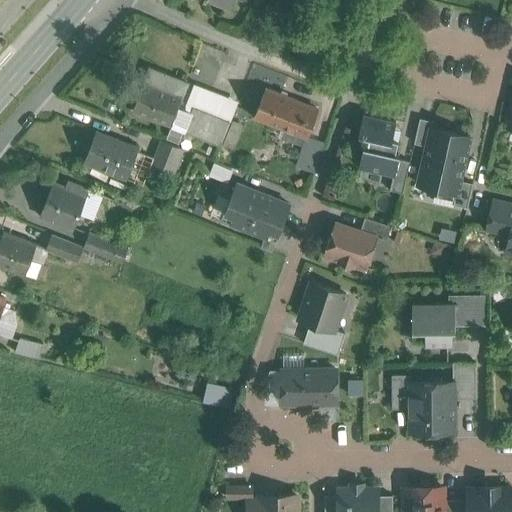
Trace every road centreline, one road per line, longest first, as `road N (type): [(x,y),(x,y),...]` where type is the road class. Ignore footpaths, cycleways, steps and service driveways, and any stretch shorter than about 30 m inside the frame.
road 1 (residential): [(511,454),(312,454),(283,447)]
road 2 (residential): [(511,50),(501,48),(486,104),(403,84)]
road 3 (unknown): [(473,454),(470,322)]
road 4 (secondary): [(80,0),(0,91)]
